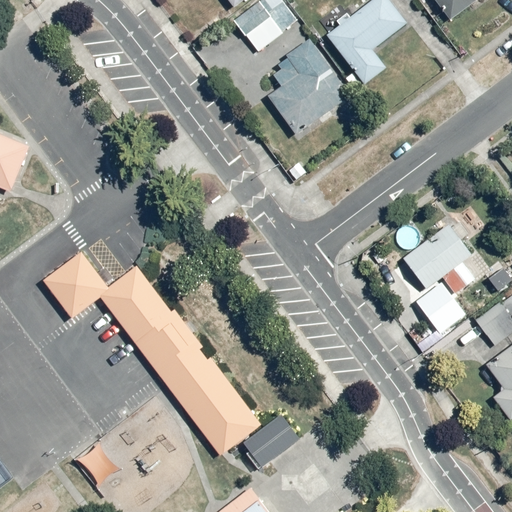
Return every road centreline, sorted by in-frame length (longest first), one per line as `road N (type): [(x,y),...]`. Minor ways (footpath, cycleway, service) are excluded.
road 1 (residential): [(97,0),(298,258)]
road 2 (residential): [(298,258),(402,396),(472,511)]
road 3 (residential): [(298,258),(511,96)]
